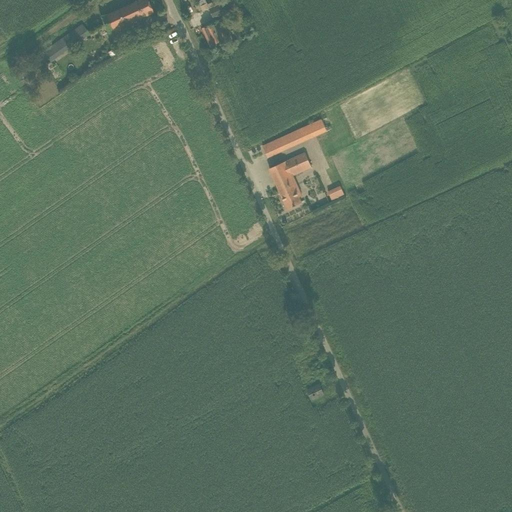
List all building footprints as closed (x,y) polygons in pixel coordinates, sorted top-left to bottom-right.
[(153,12),(147,0),(138,0),(101,16),(109,34),(137,22),(136,19),(153,12)] [(218,15),(220,19),(229,15),(228,11),(236,8),(232,0),(227,0),(208,8),(212,17),(218,15)] [(221,20),(214,23),(202,28),(209,46),(222,41),(221,38),(228,35),(221,20)] [(47,57),(45,59),(46,62),(50,60),(51,61),(90,34),(82,23),(43,51),(47,57)] [(311,125),(315,135),(326,130),(322,120),(311,125)] [(284,150),(279,139),(263,147),(268,157),(284,150)] [(269,169),(288,209),(302,202),(299,197),(302,196),(293,175),(312,167),(305,153),(269,169)] [(327,191),(331,200),(344,194),(340,185),(327,191)] [(324,394),(320,385),(308,390),(312,400),(324,394)]
